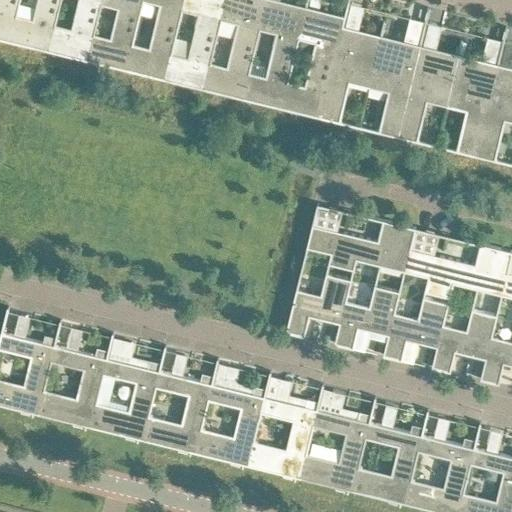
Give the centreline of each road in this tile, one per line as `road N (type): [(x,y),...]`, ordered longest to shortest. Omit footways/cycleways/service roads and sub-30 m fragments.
road 1 (residential): [(511,409),(5,281)]
road 2 (unclassified): [(216,511),(0,457)]
road 3 (residential): [(324,176),(511,222)]
